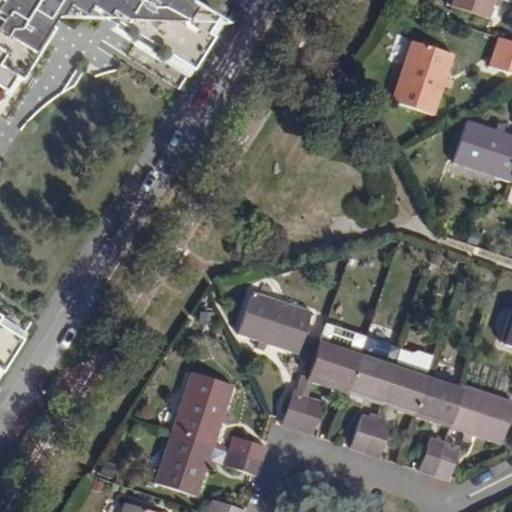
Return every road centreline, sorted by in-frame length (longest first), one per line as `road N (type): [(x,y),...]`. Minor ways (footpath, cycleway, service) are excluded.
road 1 (residential): [(0,432),(270,0)]
road 2 (residential): [(285,448),(448,503)]
